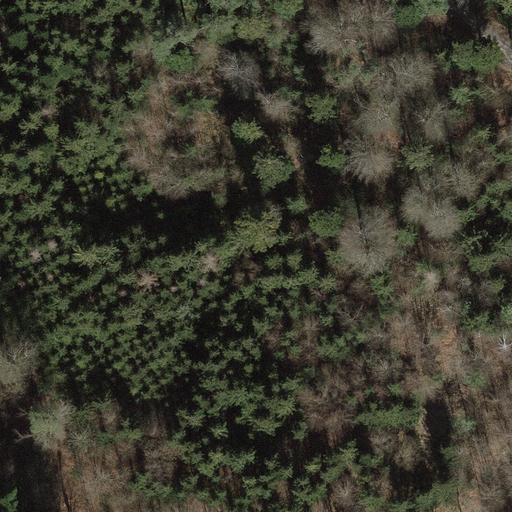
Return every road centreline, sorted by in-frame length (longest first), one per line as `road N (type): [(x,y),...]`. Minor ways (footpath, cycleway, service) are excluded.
road 1 (track): [(11,358),(262,210),(511,121)]
road 2 (track): [(0,340),(80,511)]
